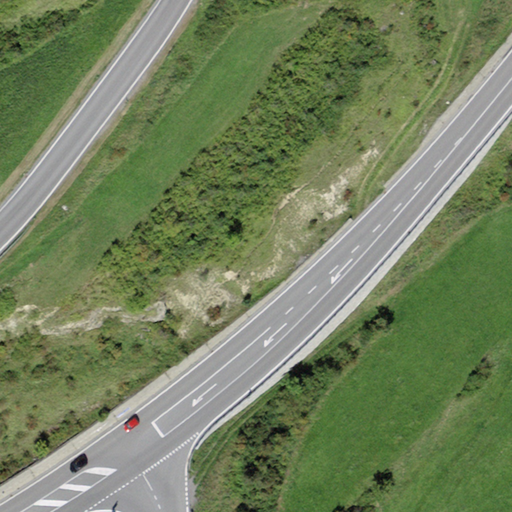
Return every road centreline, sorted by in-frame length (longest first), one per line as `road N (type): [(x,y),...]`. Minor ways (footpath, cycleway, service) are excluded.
road 1 (primary): [(511,76),(389,227),(132,450)]
road 2 (tertiary): [(0,229),(174,0)]
road 3 (primary): [(132,450),(26,511)]
